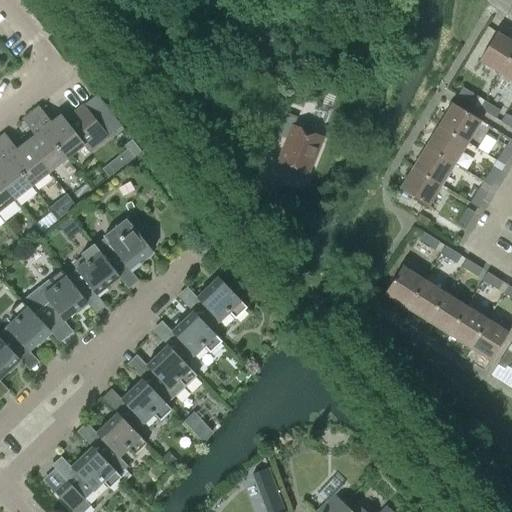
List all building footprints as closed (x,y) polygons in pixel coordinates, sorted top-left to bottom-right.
[(479,62),(501,75),(511,57),(511,43),(497,34),(479,62)] [(511,57),(501,75),(511,82),(511,57)] [(458,96),(474,106),(479,98),(463,88),(458,96)] [(501,111),(485,102),(480,109),(496,119),(501,111)] [(440,126),(468,144),(481,122),(453,105),(440,126)] [(32,114),(67,160),(84,147),(89,153),(109,137),(85,106),(66,120),(62,116),(52,124),(40,108),(32,114)] [(285,112),(275,135),(287,140),(278,164),(306,177),(323,138),(295,126),(298,118),(285,112)] [(26,144),(50,174),(67,160),(32,114),(23,121),(35,137),(26,144)] [(511,129),(511,118),(505,114),(501,122),(511,129)] [(427,147),(455,165),(468,144),(440,126),(427,147)] [(0,138),(0,145),(33,187),(50,174),(26,144),(17,151),(5,135),(0,138)] [(129,149),(135,158),(141,153),(131,141),(124,146),(127,151),(129,149)] [(0,163),(0,181),(15,201),(33,187),(0,145),(0,163),(0,164),(0,163)] [(496,161),(504,166),(511,153),(511,148),(506,145),(496,161)] [(414,168),(442,186),(455,165),(427,147),(414,168)] [(483,182),(491,187),(504,166),(496,161),(483,182)] [(429,207),(442,186),(414,168),(400,190),(429,207)] [(0,212),(15,201),(0,181),(0,212)] [(491,187),(483,182),(470,204),(478,208),(491,187)] [(91,191),(86,185),(75,193),(80,200),(91,191)] [(67,196),(50,209),(56,218),(74,204),(67,196)] [(465,230),(475,213),(467,208),(457,225),(465,230)] [(70,218),(58,227),(68,240),(80,230),(70,218)] [(127,220),(115,230),(95,246),(116,273),(125,265),(130,271),(153,253),(127,220)] [(435,251),(440,243),(424,232),(419,240),(435,251)] [(120,279),(116,273),(95,246),(82,256),(87,262),(67,278),(83,298),(92,291),(97,297),(120,279)] [(456,264),(461,257),(445,246),(440,254),(456,264)] [(477,277),(482,270),(466,259),(461,267),(477,277)] [(384,295),(406,309),(424,281),(402,267),(384,295)] [(22,302),(46,328),(59,317),(64,323),(88,304),(83,298),(67,278),(62,271),(22,302)] [(504,294),(509,286),(487,273),(482,280),(504,294)] [(194,314),(211,332),(229,315),(235,321),(247,310),(219,279),(197,300),(202,306),(194,314)] [(445,294),(424,281),(406,309),(427,322),(445,294)] [(466,308),(445,294),(427,322),(448,335),(466,308)] [(0,335),(0,339),(15,356),(24,348),(29,353),(51,333),(46,328),(22,302),(10,314),(16,320),(0,335)] [(487,321),(466,308),(448,335),(469,349),(480,332),(487,321)] [(177,340),(168,347),(186,366),(204,348),(210,355),(222,344),(211,332),(194,314),(172,335),(177,340)] [(487,321),(480,332),(469,349),(491,362),(508,335),(487,321)] [(0,380),(20,361),(15,356),(0,339),(0,380)] [(511,359),(511,345),(511,344),(497,366),(505,371),(511,359)] [(197,377),(186,366),(168,347),(147,368),(151,373),(143,381),(161,400),(179,382),(185,389),(197,377)] [(126,407),(118,415),(136,434),(154,416),(160,423),(172,412),(161,400),(143,381),(121,402),(126,407)] [(193,413),(183,423),(189,429),(199,420),(193,413)] [(92,449),(118,476),(124,470),(127,467),(119,459),(129,450),(135,456),(146,445),(136,434),(118,415),(96,435),(101,441),(92,449)] [(109,490),(121,479),(118,476),(92,449),(71,470),(76,475),(56,494),(73,511),(84,511),(91,506),(85,501),(103,484),(109,490)] [(176,461),(169,453),(162,459),(169,467),(176,461)] [(267,511),(282,505),(268,469),(253,475),(267,511)] [(124,470),(118,476),(121,479),(124,483),(130,477),(124,470)] [(365,511),(361,508),(357,511),(351,511),(335,497),(328,505),(326,503),(317,511),(365,511)]
